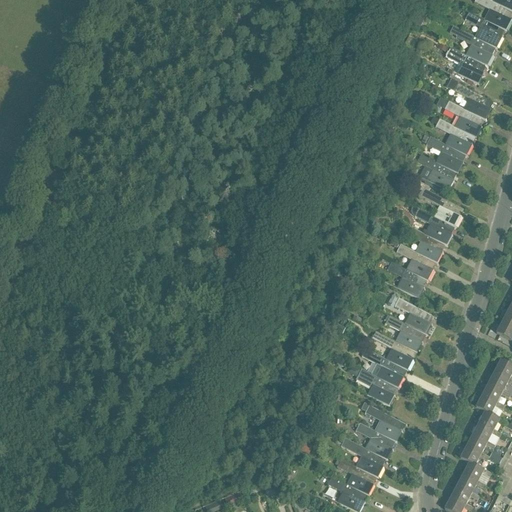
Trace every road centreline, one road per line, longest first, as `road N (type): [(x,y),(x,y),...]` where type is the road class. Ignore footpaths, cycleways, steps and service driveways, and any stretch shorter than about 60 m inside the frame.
road 1 (track): [(388,0),(154,511)]
road 2 (tertiary): [(426,511),(424,493),(511,181)]
road 3 (track): [(103,0),(0,258)]
road 4 (track): [(25,195),(258,283)]
